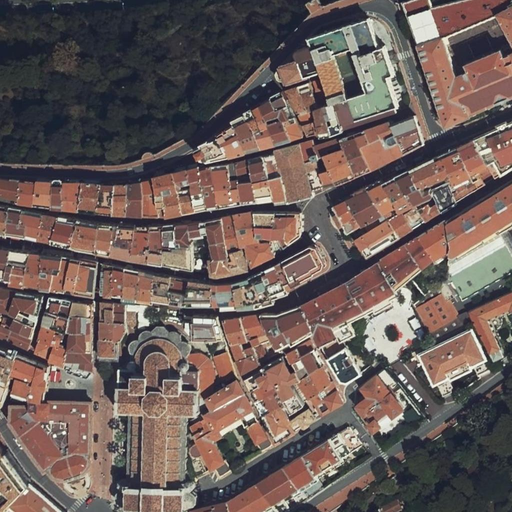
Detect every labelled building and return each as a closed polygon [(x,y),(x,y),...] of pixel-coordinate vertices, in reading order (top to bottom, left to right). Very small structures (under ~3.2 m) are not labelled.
[(310,0),(309,1),(318,16),(328,10),(322,0),(310,0)] [(511,97),(511,0),(406,0),(451,127),(511,97)] [(328,96),(318,100),(310,81),(299,84),(298,82),(286,86),(310,133),(400,104),(390,73),(395,71),(385,39),(380,41),(369,10),(308,30),(310,37),(295,41),(294,44),(298,56),(280,61),(282,67),(279,67),(278,69),(278,71),(278,74),(279,75),(281,76),(283,77),(285,76),(286,79),(320,68),(328,96)] [(304,135),(281,86),(249,102),(230,115),(230,118),(193,143),(200,155),(209,157),(246,149),(304,135)] [(391,116),(341,134),(356,174),(426,141),(426,138),(417,109),(392,120),(391,116)] [(394,173),(330,206),(346,234),(351,231),(364,255),(492,175),(511,163),(511,119),(472,137),(462,141),(394,173)] [(299,144),(311,191),(356,174),(341,134),(312,143),(311,141),(299,144)] [(280,154),(292,203),(302,200),(312,198),(311,191),(299,144),(279,149),(280,154)] [(292,203),(280,154),(231,165),(230,203),(279,200),(279,203),(292,203)] [(109,178),(0,169),(0,196),(49,205),(162,213),(230,203),(231,165),(172,163),(151,170),(147,176),(109,178)] [(511,177),(328,288),(281,311),(261,312),(280,349),(315,333),(324,350),(335,344),(342,341),(356,334),(349,321),(373,311),(394,300),(398,292),(435,260),(441,263),(455,255),(511,218),(511,177)] [(0,234),(71,248),(77,215),(0,201),(0,234)] [(264,208),(207,218),(210,236),(215,273),(244,263),(305,235),(306,209),(264,208)] [(155,226),(77,215),(71,248),(193,267),(193,238),(193,220),(155,226)] [(207,218),(193,220),(193,238),(210,236),(207,218)] [(97,257),(0,241),(0,275),(92,291),(97,257)] [(215,284),(106,265),(105,295),(164,301),(237,304),(328,272),(330,265),(321,247),(314,245),(222,285),(215,284)] [(56,302),(16,291),(19,306),(49,330),(56,302)] [(447,291),(417,308),(431,333),(462,316),(447,291)] [(511,292),(472,312),(496,361),(507,356),(495,331),(500,328),(502,324),(503,317),(511,312),(511,292)] [(148,305),(100,299),(103,354),(121,353),(126,332),(148,322),(148,305)] [(89,313),(71,303),(65,359),(84,361),(89,313)] [(189,316),(178,316),(178,327),(195,342),(226,340),(217,314),(189,311),(189,316)] [(228,335),(240,368),(259,361),(280,349),(261,312),(223,317),(228,335)] [(5,318),(0,316),(0,408),(4,411),(7,409),(9,406),(8,402),(15,379),(17,380),(19,381),(17,395),(32,399),(34,404),(50,403),(56,372),(43,352),(5,318)] [(188,481),(187,412),(198,412),(198,384),(202,384),(206,382),(210,379),(213,375),(214,370),(214,365),(213,361),(211,357),(207,354),(203,352),(199,351),(194,352),(190,353),(191,348),(191,346),(191,344),(190,342),(189,340),(187,339),(184,338),(182,339),(180,340),(181,339),(181,337),(181,334),(180,332),(178,331),(176,329),(174,329),(172,330),(170,331),(168,332),(167,330),(166,328),(165,326),(163,325),(160,324),(158,325),(156,326),(154,328),(153,330),(153,332),(152,331),(151,329),(148,328),(146,328),(144,328),(142,330),(140,331),(139,334),(139,336),(140,338),(140,339),(138,338),(136,338),(133,338),(131,340),(130,341),(129,343),(129,346),(130,353),(129,357),(127,357),(126,358),(126,363),(127,366),(125,368),(125,383),(112,383),(112,412),(129,412),(128,483),(122,483),(121,511),(183,511),(186,505),(188,506),(191,506),(194,505),(196,503),(197,502),(198,500),(198,499),(198,497),(197,494),(196,491),(193,489),(194,488),(195,487),(195,486),(195,485),(195,483),(194,482),(193,481),(192,480),(190,480),(189,480),(188,481)] [(474,329),(418,357),(433,387),(439,384),(445,395),(456,390),(451,381),(476,369),(479,375),(494,367),(474,329)] [(346,405),(339,388),(345,383),(331,360),(325,363),(315,345),(251,380),(280,439),(346,405)] [(345,383),(351,384),(365,376),(350,350),(331,360),(345,383)] [(368,398),(357,405),(378,436),(398,423),(395,419),(410,409),(384,372),(361,388),(368,398)] [(271,442),(242,385),(210,401),(216,413),(207,417),(208,420),(192,428),(214,472),(228,465),(217,443),(226,439),(224,436),(248,424),(260,448),(271,442)] [(95,459),(93,406),(50,403),(34,404),(14,407),(14,425),(50,473),(55,470),(61,479),(67,483),(71,482),(78,479),(85,477),(90,475),(94,469),(95,459)] [(351,427),(306,457),(319,476),(364,446),(351,427)] [(0,465),(9,453),(0,435),(0,465)] [(13,498),(32,478),(9,453),(0,465),(0,509),(1,509),(13,498)] [(267,511),(302,492),(287,469),(231,502),(233,511),(267,511)] [(78,479),(71,482),(72,485),(79,483),(86,480),(85,477),(78,479)] [(67,511),(32,478),(13,498),(28,511),(67,511)] [(397,500),(384,507),(386,511),(397,511),(402,509),(397,500)] [(233,511),(231,502),(195,511),(194,511),(233,511)]
